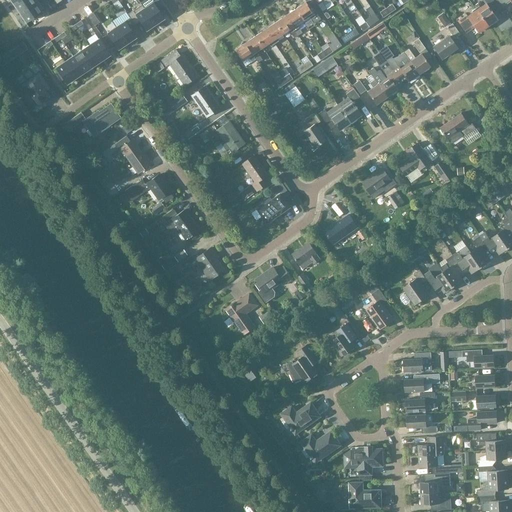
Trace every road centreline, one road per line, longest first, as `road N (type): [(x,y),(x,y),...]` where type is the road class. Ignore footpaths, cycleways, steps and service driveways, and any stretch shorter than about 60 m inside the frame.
road 1 (residential): [(313,189),(308,220),(258,255),(242,257),(116,80)]
road 2 (unclassified): [(122,511),(0,332)]
road 3 (residential): [(313,189),(295,184),(187,28)]
road 4 (residential): [(467,82),(313,189)]
road 5 (residential): [(374,358),(332,388),(330,400),(355,435),(386,436)]
